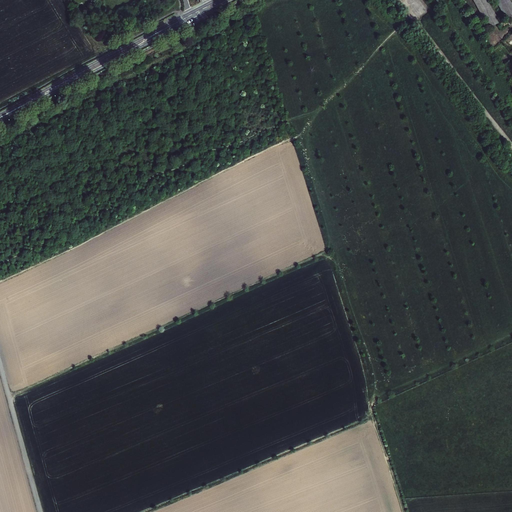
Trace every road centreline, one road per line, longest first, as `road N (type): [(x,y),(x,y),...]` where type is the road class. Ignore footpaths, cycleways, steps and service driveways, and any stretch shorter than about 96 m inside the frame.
road 1 (track): [(0,282),(291,140)]
road 2 (secondary): [(189,13),(0,115)]
road 3 (secondary): [(0,118),(191,20)]
road 4 (unknown): [(39,511),(0,362)]
road 5 (track): [(373,404),(511,343)]
